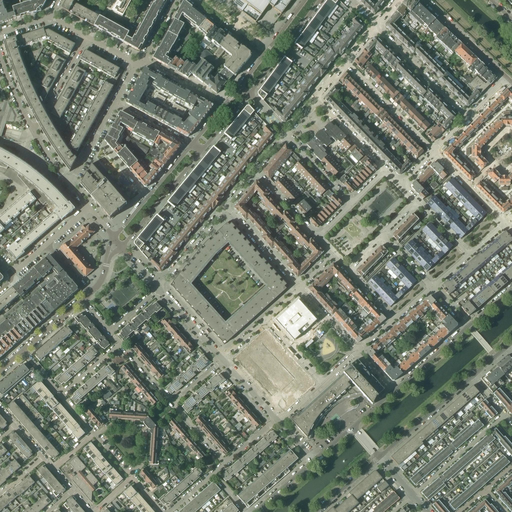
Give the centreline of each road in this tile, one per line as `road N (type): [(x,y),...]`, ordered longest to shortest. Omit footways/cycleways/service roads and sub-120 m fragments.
road 1 (residential): [(374,26),(466,117)]
road 2 (residential): [(433,151),(345,63)]
road 3 (residential): [(121,246),(200,151)]
road 4 (residential): [(504,413),(414,496)]
road 5 (residential): [(380,457),(472,379)]
road 6 (residential): [(191,145),(113,237)]
